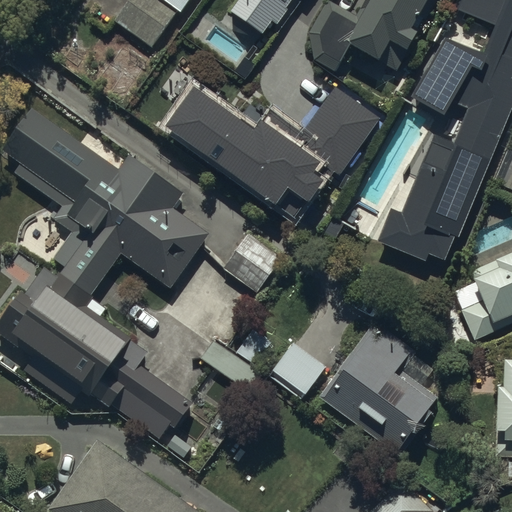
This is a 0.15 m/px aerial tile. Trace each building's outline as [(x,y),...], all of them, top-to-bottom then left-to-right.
[(193,0),(132,0),(114,25),(152,52),(177,17),(180,19),(193,0)] [(212,0),(205,10),(233,30),(204,71),(281,127),(306,92),(277,71),(290,54),(274,43),(277,39),(259,26),(277,0),(212,0)] [(375,0),(375,1),(372,0),(366,0),(357,18),(328,3),(299,56),(337,76),(349,54),(379,70),(380,67),(396,76),(436,0),(375,0)] [(511,0),(459,0),(453,12),(496,35),(479,66),(444,47),(412,105),(446,124),(452,111),(464,116),(452,147),(432,139),(400,217),(391,213),(377,246),(425,265),(428,259),(448,267),(511,110),(511,0)] [(117,174),(32,113),(29,112),(0,152),(21,168),(14,177),(62,212),(52,225),(69,237),(51,264),(63,273),(56,282),(44,273),(25,299),(22,297),(0,327),(0,339),(13,349),(15,347),(34,361),(24,375),(73,411),(83,398),(91,404),(95,399),(160,445),(170,431),(175,434),(193,408),(140,370),(151,355),(101,319),(105,313),(94,305),(97,300),(95,298),(121,261),(125,264),(120,272),(163,303),(212,235),(189,218),(186,222),(175,214),(185,200),(128,159),(117,174)] [(511,161),(500,189),(511,194),(511,161)] [(283,259),(251,236),(223,274),(255,297),(283,259)] [(511,258),(470,277),(482,305),(461,314),(474,344),(511,327),(511,258)] [(416,357),(374,326),(318,401),(400,462),(430,422),(427,419),(439,403),(402,375),(416,357)] [(245,345),(218,327),(213,335),(216,338),(214,341),(257,368),(271,346),(252,334),(245,345)] [(325,368),(294,345),(270,379),(302,402),(325,368)] [(262,380),(214,346),(203,362),(250,396),(262,380)] [(511,367),(504,368),(504,398),(496,398),(495,463),(510,463),(510,480),(511,479),(511,367)] [(184,511),(96,448),(49,511),(184,511)] [(430,511),(400,483),(371,511),(430,511)]
